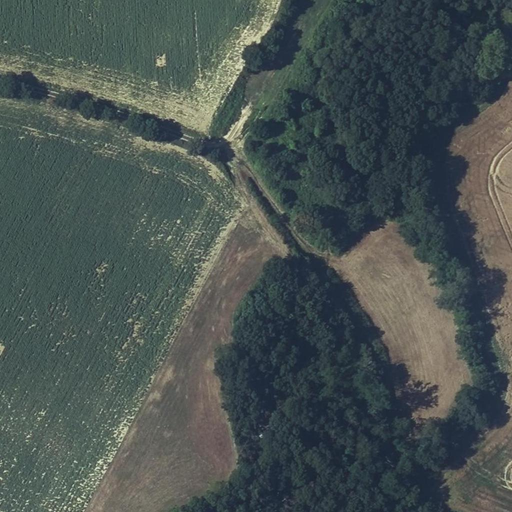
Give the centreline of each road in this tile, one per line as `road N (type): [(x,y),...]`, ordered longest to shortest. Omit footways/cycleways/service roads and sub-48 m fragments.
road 1 (track): [(226,137),(254,198),(307,255),(343,310),(373,379),(377,511)]
road 2 (track): [(0,77),(78,94),(185,134),(226,137)]
road 3 (track): [(226,137),(256,107),(296,24),(317,0)]
